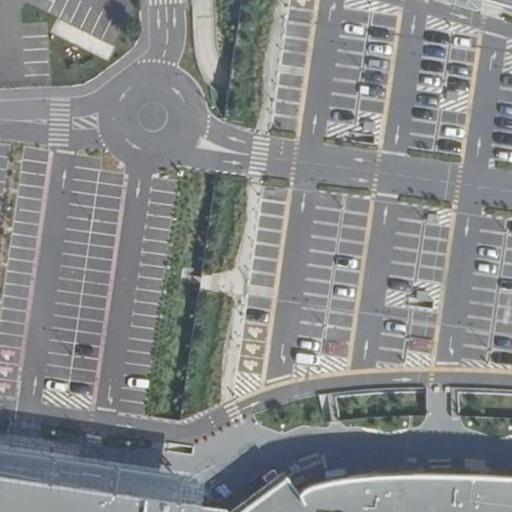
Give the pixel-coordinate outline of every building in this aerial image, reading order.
[(511,0),(474,0),(511,11),(511,0)] [(458,93),(447,91),(445,100),(457,102),(458,93)] [(440,216),(428,214),(426,223),(439,225),(440,216)] [(429,293),(417,291),(415,300),(428,302),(429,293)] [(511,511),(511,479),(494,478),(469,477),(444,477),(418,477),(393,477),(368,478),(355,480),(343,481),(327,483),(317,486),(307,489),(303,491),(300,493),(298,494),(297,496),(285,480),(256,501),(241,511),(223,511),(0,478),(0,511),(511,511)]
